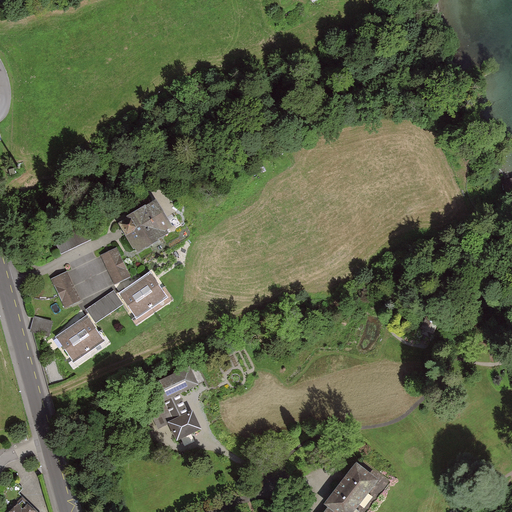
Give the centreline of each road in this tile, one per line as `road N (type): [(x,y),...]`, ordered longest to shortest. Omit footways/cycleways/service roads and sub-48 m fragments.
road 1 (track): [(511,359),(488,363),(455,353),(408,413),(380,426),(332,424),(297,446),(262,487),(206,511)]
road 2 (tertiary): [(0,265),(49,442)]
